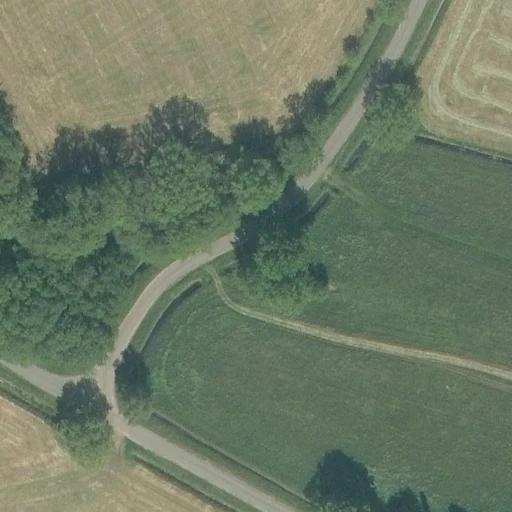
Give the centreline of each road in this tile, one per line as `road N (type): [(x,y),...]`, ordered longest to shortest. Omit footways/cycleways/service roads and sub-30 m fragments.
road 1 (unclassified): [(91,406),(133,315),(171,273),(290,200),(343,133),(419,0)]
road 2 (unclassified): [(282,511),(91,406)]
